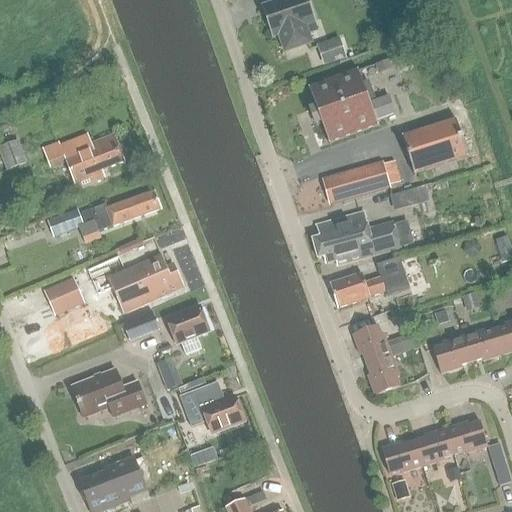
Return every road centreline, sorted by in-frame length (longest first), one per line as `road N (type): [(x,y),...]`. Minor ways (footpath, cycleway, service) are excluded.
road 1 (residential): [(511,451),(498,407),(485,395),(393,416),(361,406),(215,0)]
road 2 (residential): [(77,511),(0,312)]
